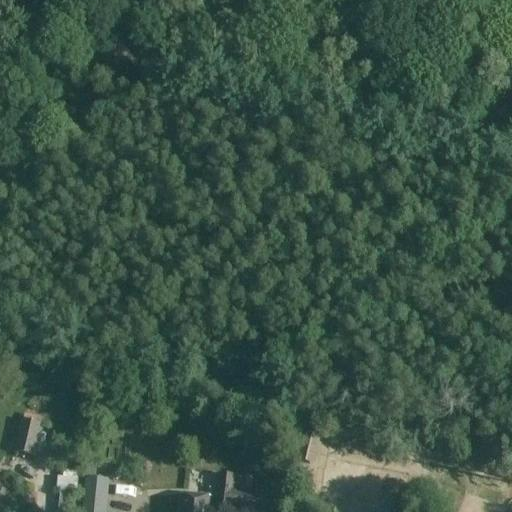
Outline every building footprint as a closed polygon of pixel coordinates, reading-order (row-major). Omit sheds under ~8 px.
[(14,357),(12,375),(45,380),(47,371),(71,375),(70,384),(88,386),(89,374),(90,367),(15,356),(14,357)] [(130,403),(127,413),(143,419),(147,410),(130,403)] [(22,421),(14,454),(40,459),(46,434),(42,433),(45,420),(24,416),(23,421),(22,421)] [(301,434),(294,461),(310,465),(317,439),(301,434)] [(218,475),(215,510),(234,511),(266,511),(268,494),(235,490),(236,477),(218,475)] [(85,479),(83,504),(105,506),(107,482),(85,479)] [(178,511),(213,511),(214,506),(187,504),(179,503),(178,511)]
